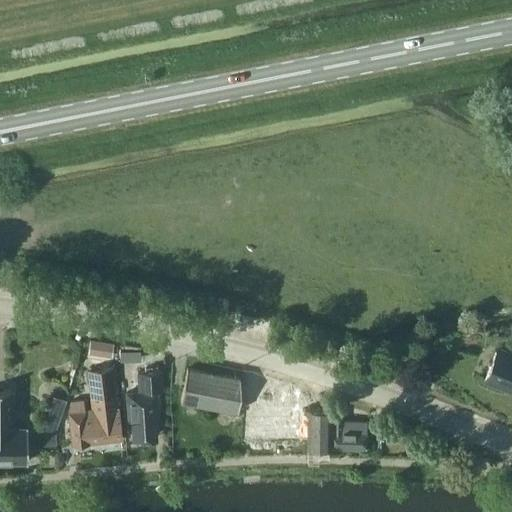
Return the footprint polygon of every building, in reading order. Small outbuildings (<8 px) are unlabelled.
[(241,313),(239,319),(252,323),(254,316),(241,313)] [(89,341),(88,353),(113,357),(114,345),(114,342),(90,339),(89,341)] [(485,381),(511,391),(511,352),(498,347),(485,381)] [(120,351),(120,361),(131,361),(130,351),(120,351)] [(122,439),(113,366),(88,369),(93,409),(86,409),(85,398),(71,400),(68,411),(72,444),(90,442),(90,443),(122,439)] [(243,390),(241,378),(187,367),(181,401),(238,412),(243,390)] [(132,420),(133,439),(157,437),(156,413),(159,413),(157,389),(163,389),(162,370),(138,371),(139,391),(127,392),(129,420),(132,420)] [(0,461),(28,461),(27,429),(12,429),(12,389),(0,389),(0,461)] [(272,406),(247,407),(248,438),(299,437),(298,392),(272,393),(272,406)] [(56,444),(55,428),(56,428),(66,400),(53,394),(40,428),(42,428),(43,444),(56,444)] [(329,448),(329,433),(330,408),(307,408),(307,409),(304,409),(304,424),(303,424),(303,435),(308,435),(308,436),(308,447),(329,448)] [(367,450),(367,433),(367,421),(344,420),(344,410),(333,410),(332,448),(367,450)]
